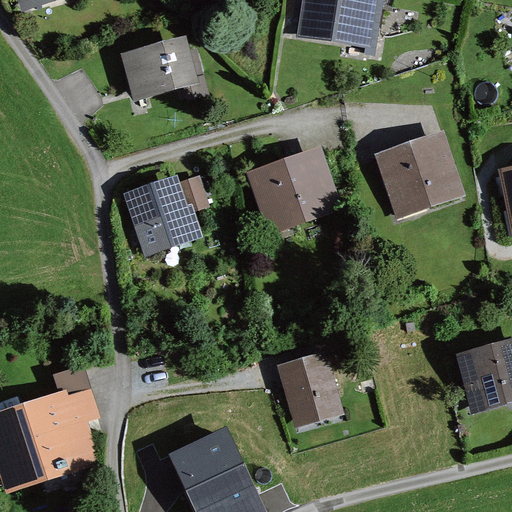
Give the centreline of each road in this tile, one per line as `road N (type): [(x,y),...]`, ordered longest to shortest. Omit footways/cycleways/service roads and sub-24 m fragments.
road 1 (residential): [(118,511),(122,378),(99,171)]
road 2 (residential): [(342,112),(290,116),(99,171)]
road 3 (residential): [(511,461),(304,511)]
road 4 (residential): [(99,171),(0,20)]
